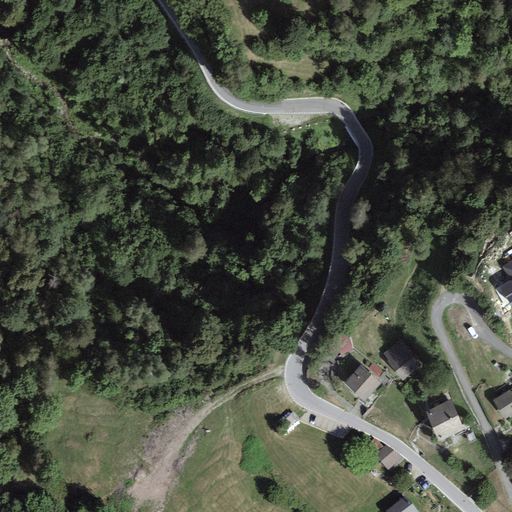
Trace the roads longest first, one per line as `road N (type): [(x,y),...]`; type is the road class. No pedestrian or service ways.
road 1 (unclassified): [(318,105),(351,119),(365,160),(347,195),(333,285),(300,353),(296,385),(308,401),(393,442),(471,511)]
road 2 (residential): [(511,497),(436,321),(446,298),(465,299),(511,354)]
road 3 (unclassified): [(318,105),(233,100),(163,0)]
